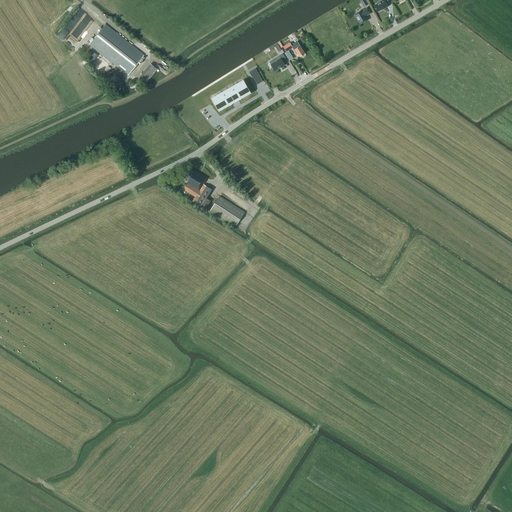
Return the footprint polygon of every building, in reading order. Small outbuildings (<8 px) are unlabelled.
[(390,1),(389,0),(384,0),(383,1),(383,0),(379,2),(374,6),(377,12),(383,8),(384,9),(388,6),(387,3),(390,1)] [(371,13),(368,7),(361,10),(355,14),(360,24),(367,20),(365,17),(371,13)] [(80,24),(72,33),(77,37),(84,28),(80,24)] [(127,75),(143,55),(105,24),(89,44),(117,67),(112,73),(114,74),(107,83),(113,88),(120,79),(119,78),(124,73),(127,75)] [(300,46),(299,43),(297,41),(291,45),(290,43),(284,46),(287,51),(293,48),(293,47),(296,45),(297,48),(295,49),(299,56),(305,53),(300,46)] [(287,60),(283,53),(279,55),(281,58),(271,64),(275,71),(279,69),(279,68),(281,67),(281,68),(281,67),(285,65),(283,62),(287,60)] [(145,85),(157,69),(149,63),(137,79),(145,85)] [(249,72),(257,85),(263,81),(256,68),(249,72)] [(242,80),(212,99),(219,110),(249,91),(242,80)] [(189,168),(183,178),(188,181),(183,189),(195,197),(192,201),(201,207),(202,207),(206,209),(211,201),(207,198),(212,189),(211,189),(203,184),(205,181),(204,180),(206,177),(194,169),(193,171),(189,168)] [(245,212),(220,196),(211,210),(236,226),(245,212)]
